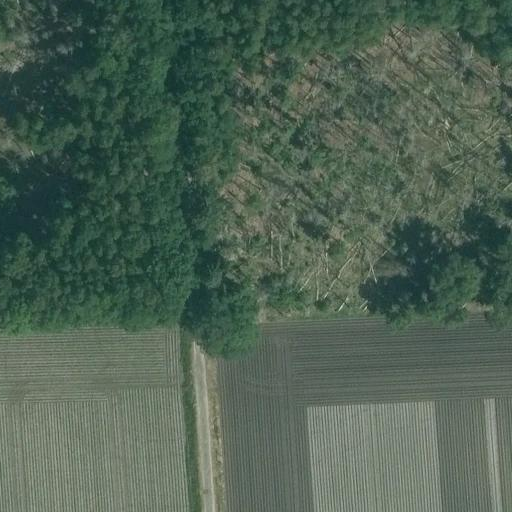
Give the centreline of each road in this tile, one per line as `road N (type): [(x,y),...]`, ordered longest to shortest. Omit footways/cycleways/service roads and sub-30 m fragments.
road 1 (unclassified): [(210,511),(172,0)]
road 2 (track): [(194,303),(0,311)]
